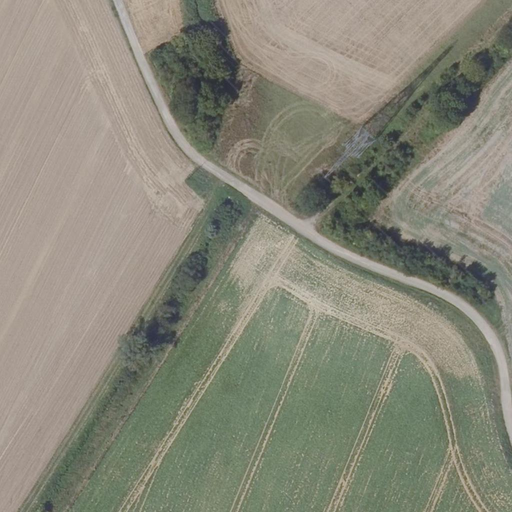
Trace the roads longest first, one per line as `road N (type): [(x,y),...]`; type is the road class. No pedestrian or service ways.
road 1 (track): [(511,399),(491,331),(465,303),(305,231),(192,149),(121,0)]
road 2 (track): [(305,231),(511,16)]
